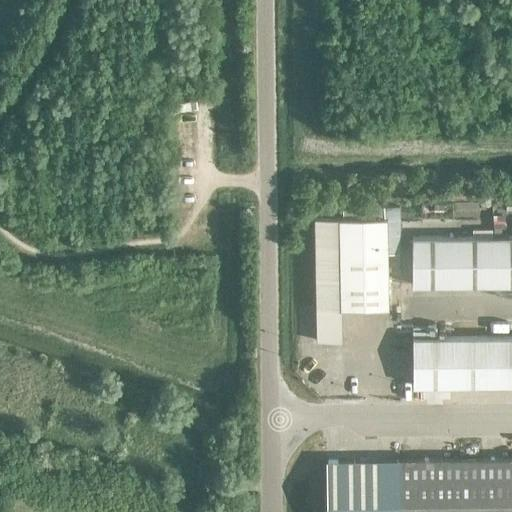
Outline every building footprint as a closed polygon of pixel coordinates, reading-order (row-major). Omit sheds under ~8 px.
[(342,339),(341,307),(388,306),(387,216),(385,216),(385,206),(343,206),(343,216),(315,217),(316,339),(342,339)] [(493,235),(453,236),(453,283),(493,283),(493,235)] [(511,235),(493,235),(493,283),(511,283),(511,235)] [(453,283),(453,236),(412,236),(412,284),(453,283)] [(493,383),(493,335),(453,336),(453,384),(493,383)] [(511,383),(511,335),(493,335),(493,383),(511,383)] [(453,384),(453,336),(413,336),(413,384),(453,384)] [(458,511),(506,511),(506,457),(458,458),(458,511)] [(398,511),(398,458),(328,459),(328,511),(398,511)] [(458,511),(458,458),(398,458),(398,511),(458,511)]
